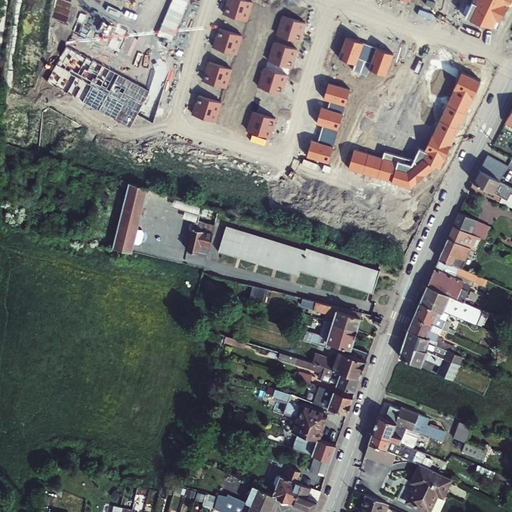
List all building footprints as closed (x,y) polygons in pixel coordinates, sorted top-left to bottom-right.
[(245,0),(225,0),(221,13),(244,20),(250,1),(245,0)] [(470,0),(461,19),(488,28),(492,21),(496,22),(506,0),(470,0)] [(279,15),(273,35),(296,42),(302,23),(279,15)] [(217,28),(211,47),(233,54),(239,35),(217,28)] [(343,37),(335,58),(351,64),(349,70),(356,73),(366,45),(343,37)] [(271,42),(265,61),(288,68),(294,49),(271,42)] [(366,45),(356,73),(363,76),(366,69),(382,75),(390,54),(366,45)] [(206,61),(200,80),(222,87),(228,68),(206,61)] [(261,67),(255,86),(277,93),(283,74),(261,67)] [(477,82),(457,73),(449,89),(450,89),(469,98),(477,82)] [(326,100),(324,109),(339,113),(347,87),(325,81),(320,98),(326,100)] [(450,89),(443,105),(461,114),(469,98),(450,89)] [(195,94),(189,114),(212,121),(218,102),(195,94)] [(511,104),(502,122),(511,127),(511,104)] [(443,105),(435,120),(454,129),(461,114),(443,105)] [(319,125),(316,133),(332,138),(339,113),(324,109),(317,107),(312,123),(319,125)] [(250,111),(244,130),(266,137),(272,118),(250,111)] [(435,120),(428,136),(447,144),(454,129),(435,120)] [(307,140),(303,156),(324,162),(332,138),(316,133),(314,142),(307,140)] [(427,135),(420,150),(439,160),(447,144),(428,136),(427,135)] [(415,148),(409,160),(421,174),(429,168),(430,166),(435,168),(439,160),(420,150),(415,148)] [(350,149),(344,168),(406,187),(421,174),(409,160),(382,152),(379,158),(350,149)] [(505,165),(484,155),(477,169),(497,180),(505,165)] [(477,169),(467,188),(511,210),(511,207),(511,187),(505,183),(497,180),(477,169)] [(126,182),(111,247),(129,251),(131,242),(136,243),(139,241),(142,232),(140,229),(135,227),(145,188),(126,182)] [(182,219),(194,222),(197,223),(202,206),(199,205),(194,203),(174,197),(171,207),(184,210),(182,219)] [(194,222),(193,227),(211,232),(213,226),(203,223),(208,208),(202,206),(197,223),(194,222)] [(455,214),(450,226),(477,239),(480,241),(486,229),(456,213),(455,214)] [(303,251),(223,226),(216,249),(296,275),(298,269),(371,292),(378,272),(304,248),(303,251)] [(450,226),(445,237),(466,247),(473,250),(477,239),(450,226)] [(211,232),(193,227),(186,250),(195,252),(197,244),(207,247),(211,232)] [(445,237),(436,258),(457,268),(466,247),(445,237)] [(436,258),(424,285),(459,300),(461,301),(465,291),(459,288),(461,282),(449,276),(451,272),(483,287),(485,281),(465,272),(457,268),(436,258)] [(259,300),(263,287),(249,283),(248,289),(245,299),(258,303),(259,300)] [(419,294),(416,302),(440,312),(441,310),(451,315),(453,315),(459,300),(424,285),(419,294)] [(358,313),(299,297),(296,307),(322,314),(320,320),(331,324),(354,330),(358,313)] [(411,315),(430,323),(439,327),(438,328),(445,331),(451,315),(441,310),(440,312),(416,302),(411,315)] [(407,325),(406,328),(435,341),(434,342),(446,349),(447,345),(434,339),(437,332),(428,329),(430,323),(411,315),(407,325)] [(379,318),(372,316),(370,317),(369,320),(370,321),(371,323),(377,324),(379,318)] [(338,345),(337,349),(364,360),(366,353),(349,346),(354,330),(331,324),(320,320),(317,335),(296,328),(295,331),(300,332),(299,338),(322,345),(324,340),(338,345)] [(439,327),(430,323),(428,329),(437,332),(438,328),(439,327)] [(406,328),(401,342),(438,356),(442,357),(446,349),(434,342),(435,341),(406,328)] [(336,350),(337,349),(338,345),(324,340),(322,345),(336,350)] [(435,373),(448,380),(456,363),(442,357),(441,360),(437,358),(438,356),(401,342),(397,356),(418,366),(421,358),(438,366),(435,373)] [(315,363),(317,363),(330,368),(357,378),(364,360),(337,349),(336,350),(333,358),(312,351),(311,354),(309,361),(315,363)] [(446,349),(442,357),(456,363),(459,355),(446,349)] [(289,355),(278,352),(276,358),(287,361),(289,355)] [(303,359),(309,361),(311,354),(305,352),(303,359)] [(289,355),(287,361),(315,369),(317,363),(315,363),(309,361),(303,359),(289,355)] [(330,368),(317,363),(315,369),(320,371),(321,372),(319,379),(353,391),(354,387),(357,378),(330,368)] [(298,371),(296,378),(308,382),(310,375),(298,371)] [(351,397),(317,385),(312,401),(344,413),(351,397)] [(287,392),(273,387),(270,396),(285,401),(282,410),(297,415),(292,430),(299,432),(316,438),(324,413),(297,403),(299,396),(287,392)] [(418,431),(420,432),(424,423),(426,417),(399,407),(398,410),(388,405),(383,417),(418,431)] [(411,447),(418,431),(383,417),(376,414),(373,423),(371,431),(411,447)] [(463,443),(471,427),(458,422),(450,438),(463,443)] [(444,431),(424,423),(420,432),(428,435),(440,440),(444,431)] [(371,431),(367,442),(393,453),(411,460),(416,449),(411,447),(371,431)] [(333,444),(316,438),(299,432),(293,449),(306,453),(313,455),(328,460),(333,444)] [(365,448),(363,455),(390,464),(393,453),(367,442),(365,448)] [(328,460),(313,455),(309,470),(322,475),(328,460)] [(453,480),(421,465),(413,484),(417,485),(415,490),(437,500),(439,496),(444,498),(453,480)] [(273,485),(270,493),(274,494),(273,495),(291,502),(298,483),(296,483),(299,471),(287,467),(283,477),(276,475),(273,475),(271,481),(273,485)] [(227,500),(255,511),(265,511),(273,495),(274,494),(270,493),(251,483),(244,501),(225,492),(224,495),(228,496),(227,500)] [(298,483),(291,502),(308,508),(312,505),(316,496),(310,493),(308,497),(304,496),(308,487),(298,483)] [(318,490),(308,487),(304,496),(308,497),(310,493),(316,496),(318,490)] [(224,511),(255,511),(227,500),(228,496),(224,495),(214,493),(203,490),(200,503),(211,506),(225,511),(224,511)] [(431,511),(437,500),(415,490),(408,503),(427,511),(431,511)] [(384,511),(387,504),(364,495),(358,511),(353,511),(352,511),(351,511),(384,511)] [(119,509),(129,511),(129,508),(131,501),(121,499),(119,508),(119,509)]
